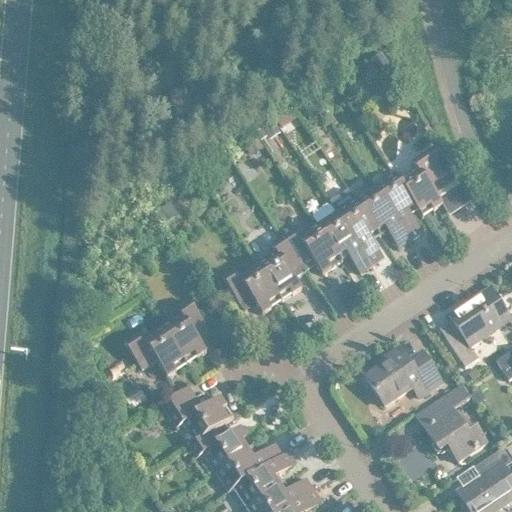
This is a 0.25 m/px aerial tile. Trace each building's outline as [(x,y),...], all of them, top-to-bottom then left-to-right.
[(388,48),(378,55),(389,71),(399,64),(388,48)] [(321,94),(311,100),(318,112),(329,105),(321,94)] [(281,117),(270,124),(277,133),(287,125),(281,117)] [(270,124),(264,129),(267,134),(274,130),(270,124)] [(263,129),(250,138),(258,150),(271,141),(263,129)] [(424,162),(406,174),(422,200),(426,207),(437,200),(440,205),(449,199),(443,189),(454,181),(465,174),(443,140),(420,155),(424,162)] [(402,167),(382,180),(418,234),(429,227),(418,209),(414,211),(412,207),(422,200),(406,174),(402,167)] [(382,180),(362,193),(387,230),(388,230),(384,225),(395,218),(397,222),(394,224),(406,242),(418,234),(382,180)] [(362,193),(343,206),(379,260),(391,252),(379,234),(376,237),(373,232),(383,226),(386,231),(387,230),(362,193)] [(343,206),(324,218),(349,256),(349,255),(346,250),(356,244),(359,248),(355,250),(367,268),(379,260),(343,206)] [(301,224),(290,231),(313,265),(323,259),(329,269),(349,256),(324,218),(306,231),(301,224)] [(283,246),(264,258),(285,291),(296,284),(299,289),(308,283),(302,273),(313,265),(290,231),(278,239),(283,246)] [(285,291),(264,258),(245,271),(241,264),(229,272),(251,306),(263,299),(269,308),(278,302),(275,297),(285,291)] [(455,310),(458,315),(465,324),(452,332),(472,362),(485,353),(477,342),(511,318),(511,306),(496,283),(455,310)] [(187,309),(168,321),(189,354),(201,346),(204,351),(213,345),(206,336),(217,328),(195,294),(183,302),(187,309)] [(189,354),(168,321),(150,333),(146,327),(130,337),(148,364),(162,354),(174,371),(183,365),(179,360),(189,354)] [(372,371),(391,400),(420,381),(426,391),(448,377),(428,347),(415,356),(406,342),(393,351),(396,355),(372,371)] [(511,349),(503,355),(511,369),(511,349)] [(447,411),(430,422),(447,447),(455,441),(465,458),(494,439),(482,422),(474,427),(460,405),(477,394),(467,380),(439,399),(447,411)] [(190,418),(202,436),(203,436),(230,418),(230,419),(235,416),(228,404),(233,401),(227,392),(217,399),(210,388),(202,393),(195,381),(168,399),(183,422),(190,418)] [(210,448),(222,466),(255,445),(248,435),(253,431),(247,422),(237,429),(230,419),(230,418),(203,436),(202,436),(195,440),(203,452),(210,448)] [(235,486),(241,482),(289,450),(289,449),(281,438),(264,450),(266,453),(262,456),(255,445),(222,466),(235,486)] [(511,466),(509,462),(511,460),(511,445),(510,442),(480,461),(487,471),(465,486),(482,511),(489,511),(511,497),(511,466)] [(241,482),(254,501),(286,479),(279,469),(283,466),(285,469),(303,458),(295,446),(289,449),(289,450),(241,482)] [(254,501),(261,511),(278,511),(320,484),(313,473),(295,484),(297,488),(293,490),(286,479),(254,501)] [(278,511),(307,511),(304,507),(308,504),(311,508),(328,496),(320,484),(278,511)]
